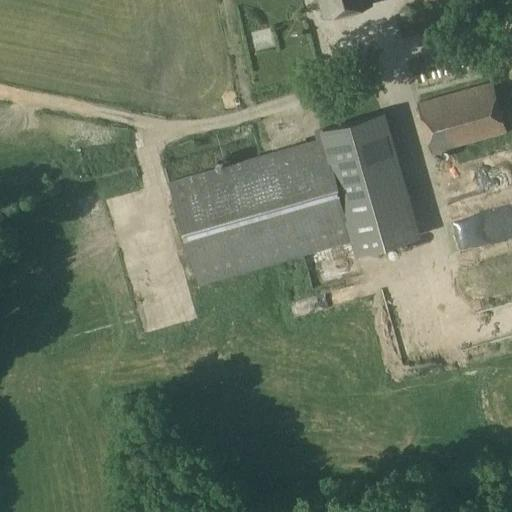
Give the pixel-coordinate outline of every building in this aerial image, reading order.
[(373,6),(371,0),(317,0),(323,19),(373,6)] [(420,101),(432,154),(507,133),(493,81),(420,101)] [(309,114),(280,116),(280,132),(310,130),(309,114)] [(322,139),(358,260),(422,241),(386,120),(322,139)] [(351,242),(322,139),(168,182),(198,286),(351,242)] [(469,225),(499,220),(496,204),(466,209),(469,225)]
